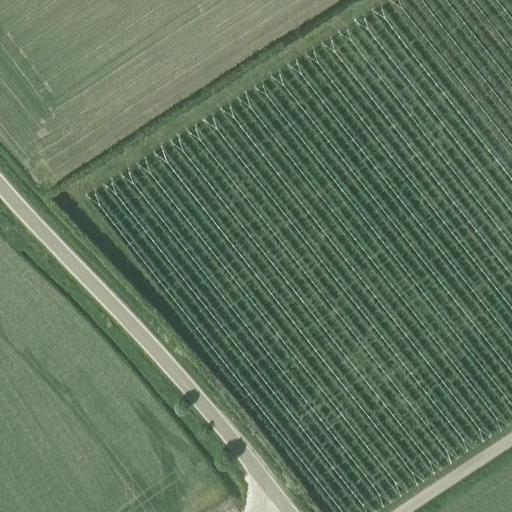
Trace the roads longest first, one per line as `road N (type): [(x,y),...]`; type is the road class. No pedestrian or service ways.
road 1 (unclassified): [(281,511),(0,181)]
road 2 (unclassified): [(403,511),(511,444)]
